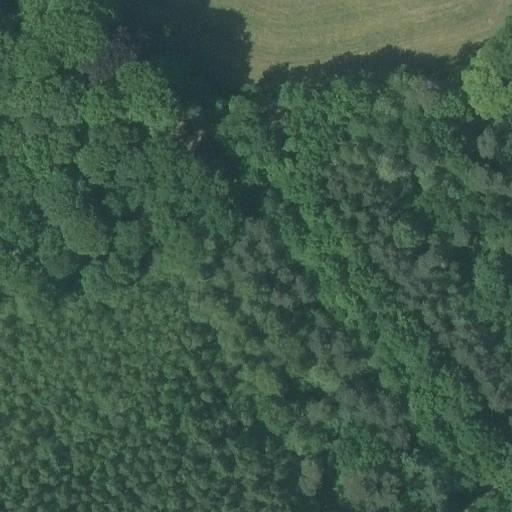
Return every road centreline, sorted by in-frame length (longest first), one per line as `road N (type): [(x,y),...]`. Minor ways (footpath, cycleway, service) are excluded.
road 1 (track): [(205,96),(225,109),(502,488)]
road 2 (track): [(18,0),(99,26),(205,96)]
